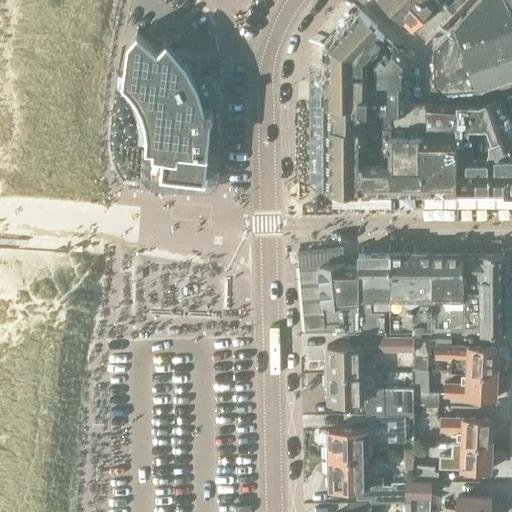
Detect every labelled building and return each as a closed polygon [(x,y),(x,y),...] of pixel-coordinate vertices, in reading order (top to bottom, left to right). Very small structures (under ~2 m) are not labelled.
[(383,0),(429,43),(470,0),(383,0)] [(483,0),(455,30),(477,90),(477,92),(511,79),(511,19),(509,14),(502,0),(483,0)] [(325,46),(326,73),(410,72),(410,59),(401,50),(399,51),(375,28),(377,27),(359,10),(325,46)] [(477,90),(455,30),(434,52),(434,84),(436,86),(439,90),(442,92),(444,93),(477,90)] [(117,75),(116,87),(122,93),(128,102),(133,112),(137,122),(138,133),(137,145),(147,146),(151,146),(151,147),(153,147),(152,161),(150,190),(192,192),(194,192),(195,179),(217,180),(219,152),(218,152),(217,91),(214,85),(210,75),(194,82),(185,64),(179,67),(175,61),(172,57),(165,50),(161,54),(160,54),(154,48),(152,46),(137,33),(129,42),(128,49),(126,64),(125,70),(128,73),(125,77),(117,75)] [(324,73),(324,105),(381,105),(381,104),(390,104),(410,104),(410,102),(410,72),(326,73),(324,73)] [(494,158),(494,192),(507,192),(511,191),(511,130),(501,99),(478,107),(461,107),(461,126),(485,126),(491,145),(490,146),(491,154),(494,154),(494,158)] [(390,191),(422,192),(422,133),(426,133),(426,104),(410,102),(410,104),(390,104),(390,191)] [(315,191),(390,191),(390,104),(381,104),(381,105),(324,105),(324,106),(309,106),(309,180),(310,187),(315,191)] [(422,192),(456,192),(456,107),(426,104),(426,133),(422,133),(422,192)] [(456,192),(494,192),(494,158),(494,154),(491,154),(490,146),(491,145),(485,126),(461,126),(461,107),(456,107),(456,192)] [(347,333),(359,333),(359,265),(344,265),(343,247),(319,248),(298,250),(300,267),(305,332),(347,332),(347,333)] [(359,333),(377,332),(385,332),(385,313),(390,313),(391,252),(359,252),(359,265),(359,333)] [(433,252),(391,252),(390,313),(390,333),(433,332),(433,252)] [(433,252),(433,332),(464,332),(464,256),(464,252),(433,252)] [(481,256),(464,256),(464,332),(506,332),(506,253),(494,253),(481,254),(481,256)] [(386,332),(385,332),(377,332),(378,352),(413,351),(413,337),(386,337),(386,332)] [(414,356),(413,369),(427,371),(428,356),(425,348),(426,342),(415,341),(414,356)] [(328,346),(328,374),(363,373),(374,373),(374,346),(362,346),(362,345),(328,346)] [(450,372),(468,373),(498,374),(498,368),(503,368),(504,355),(499,355),(499,349),(435,345),(435,358),(451,359),(450,372)] [(396,363),(411,362),(411,353),(396,353),(396,363)] [(413,393),(415,393),(415,406),(436,407),(436,393),(427,392),(427,371),(413,369),(413,393)] [(366,416),(370,416),(398,415),(413,415),(413,395),(394,395),(393,388),(363,389),(363,373),(328,374),(329,402),(363,401),(363,400),(365,400),(366,416)] [(498,374),(468,373),(468,385),(446,384),(445,397),(497,399),(498,374)] [(371,435),(381,434),(381,435),(399,435),(398,415),(370,416),(371,430),(371,435)] [(463,432),(462,444),(493,445),(494,420),(442,418),(441,431),(463,432)] [(324,432),(325,461),(362,461),(362,432),(324,432)] [(493,445),(462,444),(462,457),(440,456),(440,469),(492,471),(493,445)] [(409,450),(404,455),(404,459),(416,458),(415,449),(409,450)] [(413,459),(405,459),(405,472),(413,472),(413,459)] [(362,461),(325,461),(325,491),(363,490),(362,461)] [(416,466),(416,482),(431,482),(438,483),(438,472),(435,472),(435,467),(416,466)] [(407,497),(407,511),(416,511),(416,497),(431,498),(431,482),(416,482),(406,481),(405,497),(407,497)] [(445,509),(445,511),(490,511),(491,497),(459,497),(459,509),(445,509)]
